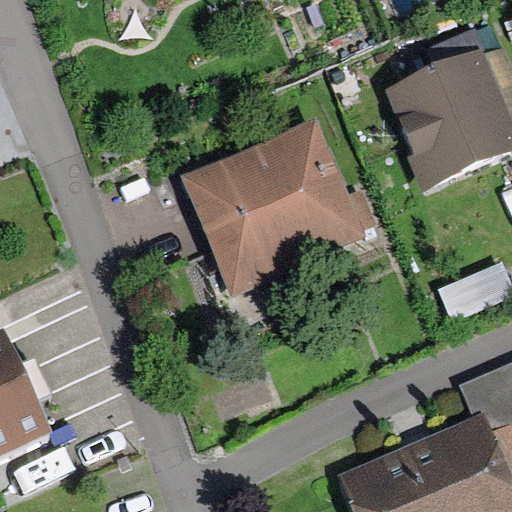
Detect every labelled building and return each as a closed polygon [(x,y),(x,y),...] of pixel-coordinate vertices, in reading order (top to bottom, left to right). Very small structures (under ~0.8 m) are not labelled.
[(482,55),(387,94),(428,191),(511,156),(511,126),(509,118),(482,55)] [(347,199),(316,126),(184,182),(235,301),(367,245),(362,233),(375,227),(361,193),(347,199)] [(511,284),(503,265),(441,294),(455,326),(511,300),(511,284)] [(0,336),(0,464),(55,439),(30,386),(6,334),(0,336)] [(511,366),(460,387),(473,419),(484,415),(511,481),(511,366)] [(335,477),(349,511),(511,511),(511,481),(484,415),(473,419),(335,477)]
